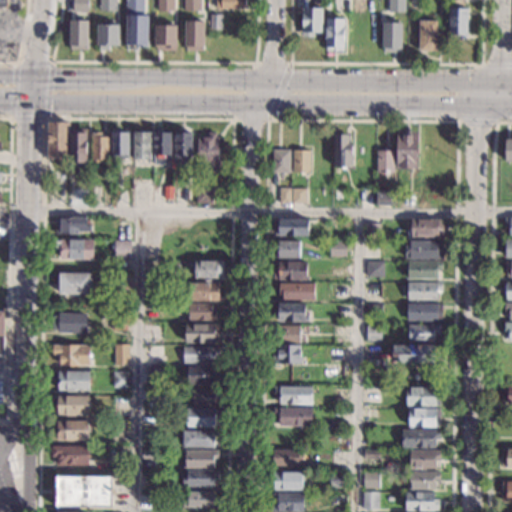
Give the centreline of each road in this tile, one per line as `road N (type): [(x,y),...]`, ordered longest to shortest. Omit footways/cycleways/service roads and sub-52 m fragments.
road 1 (residential): [(469,511),(481,109),(503,81),(505,0)]
road 2 (secondary): [(511,81),(0,77)]
road 3 (secondary): [(0,107),(511,109)]
road 4 (residential): [(30,396),(31,107),(43,0)]
road 5 (residential): [(251,213),(244,511)]
road 6 (residential): [(251,213),(253,108),(265,84)]
